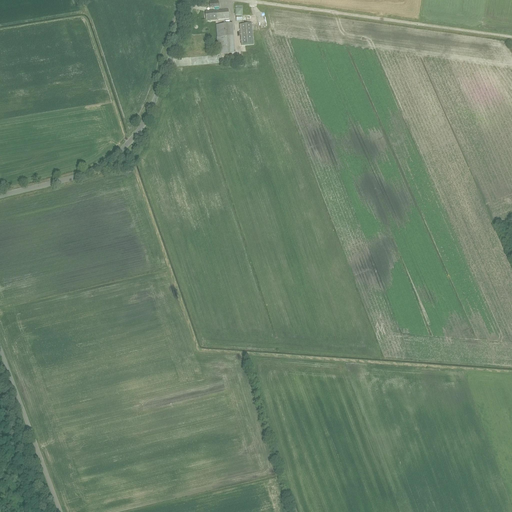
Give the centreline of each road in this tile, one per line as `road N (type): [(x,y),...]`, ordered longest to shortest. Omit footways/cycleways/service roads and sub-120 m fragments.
road 1 (unclassified): [(0,196),(75,177),(127,144),(150,110),(193,0)]
road 2 (track): [(511,36),(239,0)]
road 3 (unclassified): [(60,511),(0,349)]
